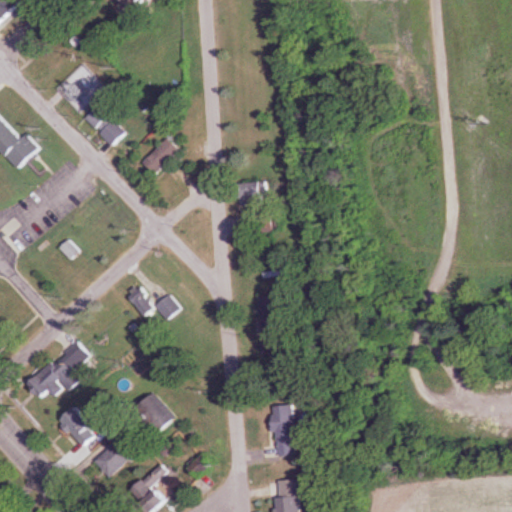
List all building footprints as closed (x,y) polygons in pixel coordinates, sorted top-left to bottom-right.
[(0,0),(0,22),(5,28),(34,0),(0,0)] [(86,119),(115,148),(130,133),(101,105),(86,119)] [(0,148),(23,171),(42,151),(0,110),(0,148)] [(182,155),(168,141),(146,164),(159,177),(182,155)] [(243,185),(243,208),(272,208),(272,185),(243,185)] [(278,217),(251,217),(251,236),(278,236),(278,217)] [(131,299),(148,319),(160,310),(170,323),(184,311),(172,296),(158,308),(143,290),(131,299)] [(293,298),(263,298),(263,361),(293,361),(293,298)] [(27,317),(13,302),(0,313),(0,339),(1,340),(27,317)] [(94,357),(81,343),(52,370),(66,385),(94,357)] [(64,420),(87,450),(105,436),(83,406),(64,420)] [(300,458),(298,407),(277,408),(279,459),(300,458)] [(115,480),(143,452),(127,436),(100,464),(115,480)] [(194,469),(202,479),(194,486),(201,495),(212,485),(205,478),(217,468),(207,457),(194,469)] [(177,474),(166,463),(136,492),(147,503),(177,474)] [(305,511),(305,498),(278,499),(277,511),(305,511)]
